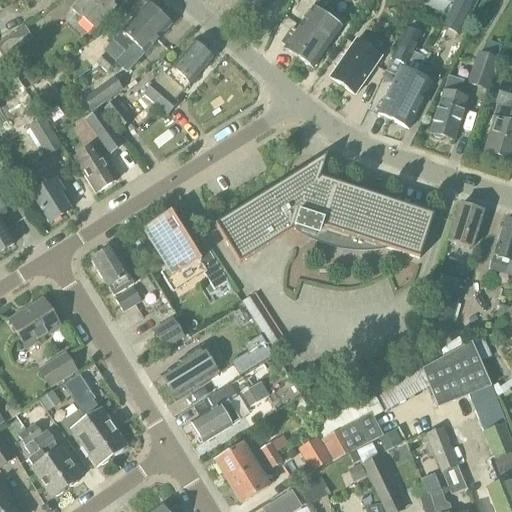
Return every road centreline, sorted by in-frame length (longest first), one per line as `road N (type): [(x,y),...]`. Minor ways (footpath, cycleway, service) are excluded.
road 1 (unknown): [(177,178),(247,285),(306,318),(335,321),(368,316),(414,288),(449,180)]
road 2 (residential): [(51,257),(299,102)]
road 3 (residential): [(511,199),(340,136),(299,102)]
road 4 (residential): [(171,452),(51,257)]
road 5 (residential): [(299,102),(183,0)]
